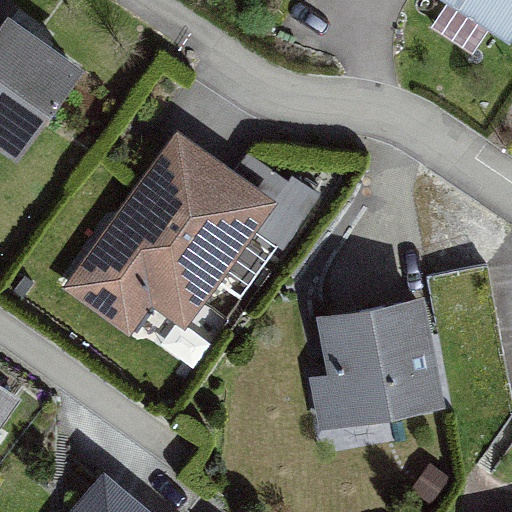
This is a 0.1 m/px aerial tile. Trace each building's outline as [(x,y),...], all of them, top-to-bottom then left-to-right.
[(511,28),(511,0),(464,0),(511,30),(511,28)] [(8,22),(0,32),(0,139),(15,150),(73,69),(8,22)] [(188,302),(200,299),(199,287),(260,202),(179,143),(124,219),(111,221),(67,281),(135,330),(158,295),(181,312),(188,302)] [(455,423),(511,412),(511,405),(486,264),(427,275),(455,423)] [(416,299),(325,316),(344,418),(435,401),(416,299)] [(0,414),(12,398),(0,389),(0,414)] [(141,511),(104,481),(78,511),(141,511)]
